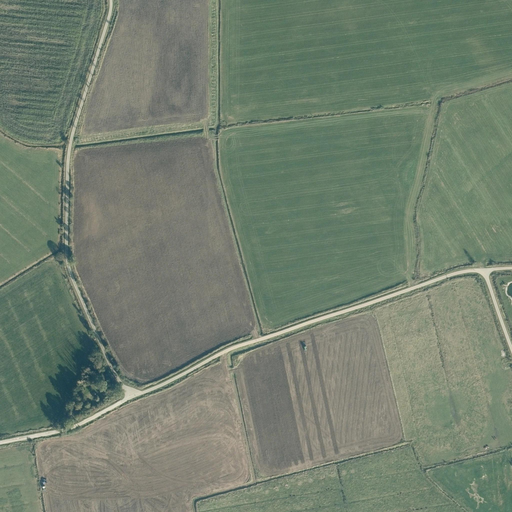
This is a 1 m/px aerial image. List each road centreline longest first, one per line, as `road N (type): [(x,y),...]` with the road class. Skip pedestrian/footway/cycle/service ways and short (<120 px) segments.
road 1 (unclassified): [(110,0),(69,144),(65,241),(97,338),(130,395)]
road 2 (unclassified): [(130,395),(223,350),(465,269),(485,270)]
road 3 (residential): [(0,442),(76,425),(130,395)]
